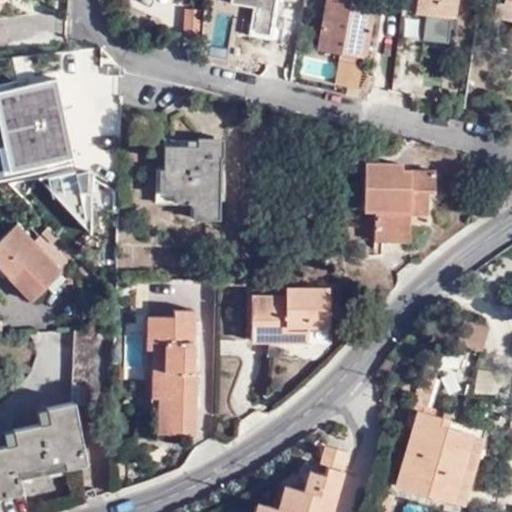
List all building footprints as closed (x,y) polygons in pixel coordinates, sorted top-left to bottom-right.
[(231,0),(231,4),(253,8),(248,35),(271,39),(277,0),(231,0)] [(375,1),(372,0),(327,0),(319,49),(340,53),(336,84),(361,88),(375,1)] [(449,44),(451,18),(457,18),(458,0),(417,0),(416,13),(427,15),(423,41),(449,44)] [(511,0),(504,0),(504,4),(502,4),(498,20),(511,22),(511,29),(510,39),(511,39),(511,0)] [(200,12),(185,10),(182,38),(197,40),(200,12)] [(89,67),(89,55),(59,55),(60,67),(89,67)] [(0,178),(71,162),(52,76),(0,87),(0,178)] [(197,147),(164,146),(163,203),(196,205),(197,221),(219,220),(220,159),(223,159),(223,141),(197,141),(197,147)] [(403,175),(403,172),(403,165),(364,165),(364,211),(375,212),(373,242),(410,242),(412,213),(428,213),(429,194),(435,194),(436,173),(412,172),(412,175),(403,175)] [(40,177),(92,231),(90,166),(40,177)] [(58,237),(48,226),(33,242),(17,224),(0,240),(0,267),(32,301),(62,272),(61,271),(69,265),(62,253),(51,244),(58,237)] [(251,296),(252,343),(309,342),(309,327),(329,327),(329,288),(287,288),(287,296),(251,296)] [(158,399),(158,433),(195,435),(194,311),(174,310),(173,317),(148,316),(147,351),(153,351),(152,399),(158,399)] [(488,326),(463,319),(456,344),(480,352),(488,326)] [(15,442),(0,445),(0,497),(23,493),(20,478),(18,471),(49,465),(47,455),(84,448),(76,405),(105,406),(108,331),(74,330),(71,404),(47,408),(49,422),(14,431),(15,442)] [(428,408),(437,379),(422,374),(412,403),(428,408)] [(456,503),(478,428),(417,410),(395,486),(456,503)] [(329,511),(347,452),(326,446),(318,472),(318,473),(313,493),(304,490),(293,488),(286,510),(278,508),(267,504),(264,511),(329,511)] [(87,465),(84,448),(47,455),(49,465),(18,471),(20,478),(87,465)] [(318,473),(318,472),(310,470),(304,490),(313,493),(318,473)] [(284,485),(278,508),(286,510),(293,488),(284,485)] [(390,511),(395,496),(386,493),(379,511),(390,511)] [(255,511),(264,511),(267,504),(258,502),(255,511)]
